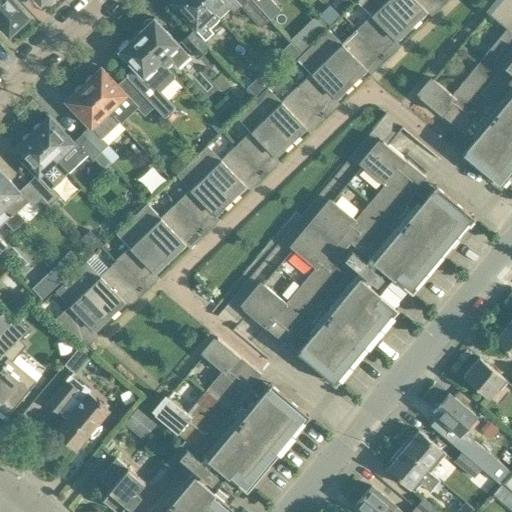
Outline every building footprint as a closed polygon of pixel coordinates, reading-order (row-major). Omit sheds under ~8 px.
[(27,16),(12,0),(0,0),(0,25),(8,34),(17,26),(19,28),(27,20),(25,18),(27,16)] [(219,17),(202,0),(172,0),(171,1),(194,26),(192,29),(203,40),(204,39),(214,31),(210,26),(219,17)] [(202,0),(219,17),(230,7),(234,11),(241,5),(262,27),(270,19),(252,0),(202,0)] [(252,0),(270,19),(280,9),(271,0),(252,0)] [(393,45),(412,26),(386,0),(357,0),(374,18),(359,32),(386,59),(397,49),(393,45)] [(446,1),(444,0),(386,0),(412,26),(431,8),(435,12),(446,1)] [(507,28),(480,61),(496,74),(511,56),(511,3),(508,0),(498,0),(488,12),(507,28)] [(143,27),(136,34),(161,60),(162,59),(168,65),(172,62),(177,67),(191,54),(185,48),(154,17),(152,19),(152,18),(151,18),(150,18),(150,19),(149,19),(148,19),(147,19),(147,20),(146,20),(146,21),(145,21),(145,22),(144,22),(144,23),(143,23),(143,24),(143,25),(143,26),(143,27)] [(210,45),(204,39),(203,40),(192,29),(181,39),(197,57),(210,45)] [(386,59),(359,32),(345,46),(328,29),(312,44),(352,84),(371,66),(375,70),(386,59)] [(161,60),(136,34),(129,40),(127,40),(126,40),(124,41),(123,42),(122,43),(121,44),(120,46),(119,47),(119,49),(120,49),(118,50),(135,68),(126,76),(151,103),(152,102),(155,105),(165,116),(175,107),(160,91),(177,74),(162,59),(161,60)] [(352,84),(312,44),(297,58),(314,76),(299,90),(325,117),(336,107),(332,103),(352,84)] [(500,186),(511,171),(511,56),(496,74),(481,92),(489,99),(467,127),(462,133),(472,141),(461,153),(500,186)] [(481,92),(496,74),(480,61),(452,94),(433,78),(419,95),(462,132),(467,127),(489,99),(481,92)] [(85,82),(83,83),(109,111),(110,110),(120,120),(119,121),(120,123),(137,107),(144,115),(155,105),(152,102),(151,103),(126,76),(117,84),(101,67),(92,75),(90,75),(85,79),(85,82)] [(254,93),(274,75),(267,67),(247,86),(254,93)] [(109,111),(83,83),(82,85),(79,85),(75,89),(75,92),(66,100),(89,124),(82,131),(111,163),(119,155),(103,137),(119,121),(120,120),(110,110),(109,111)] [(325,117),(299,90),(284,104),(268,87),(252,102),(291,142),(311,124),(315,128),(325,117)] [(272,161),(291,142),(252,102),(237,116),(253,134),(239,148),(265,175),(276,165),(272,161)] [(336,257),(343,249),(350,241),(362,252),(390,218),(411,194),(416,188),(426,176),(388,144),(402,127),(403,127),(386,113),(371,131),(336,173),(302,214),(267,256),(232,298),(217,316),(233,329),(234,329),(248,312),(286,343),(296,331),(301,325),(321,301),(349,267),(336,257)] [(105,168),(111,163),(82,131),(72,141),(49,116),(41,124),(37,124),(34,127),(34,130),(32,132),(68,171),(88,153),(93,158),(94,157),(105,168)] [(42,197),(68,171),(32,132),(30,134),(27,134),(23,137),(23,140),(14,148),(37,172),(27,181),(42,197)] [(265,175),(239,148),(224,162),(207,145),(192,160),(231,200),(250,182),(254,186),(265,175)] [(231,200),(192,160),(176,175),(193,192),(178,206),(205,233),(215,223),(212,219),(231,200)] [(42,197),(27,181),(19,189),(0,168),(0,203),(20,224),(25,219),(17,210),(29,199),(34,205),(42,197)] [(411,292),(474,216),(436,184),(426,176),(416,188),(411,194),(390,218),(362,252),(350,241),(343,249),(336,257),(349,267),(321,301),(301,325),(296,331),(286,343),(296,352),(334,384),(398,308),(411,292)] [(20,224),(0,203),(0,252),(7,246),(0,237),(0,225),(6,220),(14,229),(20,224)] [(205,233),(178,206),(164,220),(147,203),(131,218),(171,258),(190,240),(194,244),(205,233)] [(171,258),(131,218),(116,233),(133,250),(118,264),(144,291),(155,281),(151,277),(171,258)] [(88,225),(78,235),(88,245),(97,236),(88,225)] [(69,247),(54,261),(61,269),(76,255),(69,247)] [(144,291),(118,264),(103,278),(86,261),(71,276),(110,317),(130,298),(133,302),(144,291)] [(110,317),(71,276),(55,291),(72,308),(57,323),(86,347),(99,335),(95,331),(110,317)] [(0,333),(12,321),(0,308),(0,333)] [(0,358),(29,330),(17,317),(0,333),(0,358)] [(511,318),(504,326),(501,324),(493,334),(496,337),(494,339),(511,354),(511,318)] [(261,374),(261,373),(218,337),(203,354),(222,370),(205,391),(230,411),(246,392),(261,374)] [(65,363),(75,370),(90,352),(81,344),(65,363)] [(7,356),(2,362),(0,364),(0,410),(7,416),(14,407),(31,386),(37,380),(7,356)] [(508,381),(504,379),(505,379),(478,357),(463,375),(489,397),(497,387),(500,390),(508,381)] [(246,490),(309,414),(270,382),(261,374),(246,392),(230,411),(198,449),(197,450),(184,439),(178,447),(171,455),(184,465),(157,498),(145,511),(227,511),(232,506),(246,490)] [(98,421),(109,409),(70,376),(47,403),(59,413),(61,412),(68,418),(56,432),(76,449),(88,434),(91,434),(96,433),(99,429),(99,422),(98,421)] [(230,411),(205,391),(187,412),(168,396),(154,413),(198,449),(230,411)] [(438,415),(430,425),(461,451),(481,468),(499,483),(510,471),(463,431),(476,415),(449,392),(433,411),(438,415)] [(139,407),(124,425),(133,432),(148,414),(139,407)] [(490,420),(481,430),(489,437),(497,427),(490,420)] [(446,453),(417,429),(411,436),(410,435),(400,447),(430,472),(431,470),(446,453)] [(430,472),(400,447),(390,459),(392,460),(386,467),(414,490),(422,480),(432,489),(441,478),(431,470),(430,472)] [(461,451),(453,461),(474,478),(481,468),(461,451)] [(171,455),(144,487),(157,498),(184,465),(171,455)] [(137,490),(144,481),(115,456),(98,477),(110,487),(102,497),(119,511),(127,500),(130,503),(128,505),(131,507),(141,493),(137,490)] [(503,482),(511,489),(511,475),(510,474),(503,482)] [(402,511),(403,511),(371,485),(354,505),(363,511),(402,511)] [(443,511),(423,495),(415,506),(422,511),(443,511)]
